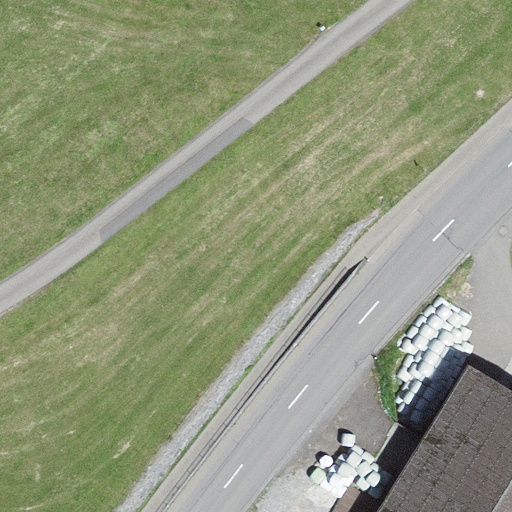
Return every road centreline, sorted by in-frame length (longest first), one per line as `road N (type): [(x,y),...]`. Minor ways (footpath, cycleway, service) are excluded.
road 1 (unclassified): [(398,0),(0,308)]
road 2 (secondary): [(211,511),(433,240),(511,164)]
